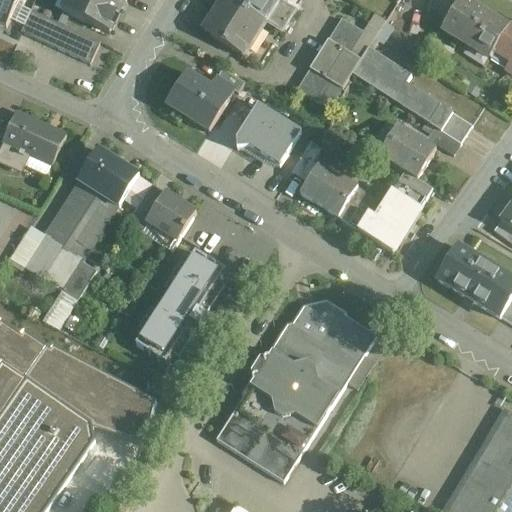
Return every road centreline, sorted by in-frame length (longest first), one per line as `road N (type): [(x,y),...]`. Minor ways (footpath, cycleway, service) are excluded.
road 1 (residential): [(319,242),(132,511)]
road 2 (residential): [(115,111),(319,242)]
road 3 (residential): [(409,297),(511,161)]
road 4 (residential): [(115,111),(184,0)]
road 5 (residential): [(0,63),(115,111)]
road 6 (residential): [(409,297),(511,360)]
